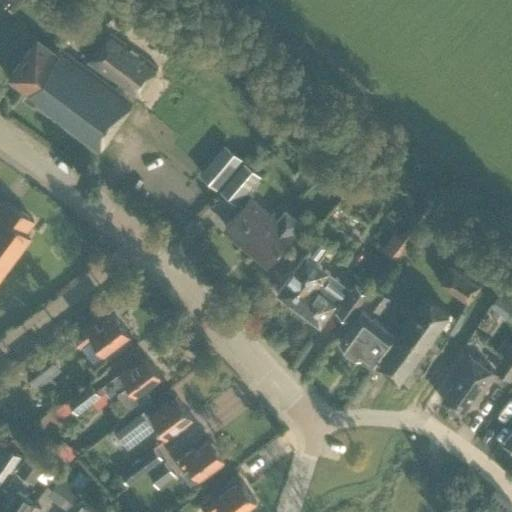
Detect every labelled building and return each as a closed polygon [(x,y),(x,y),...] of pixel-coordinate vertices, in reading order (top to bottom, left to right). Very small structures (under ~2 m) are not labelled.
[(109,31),(87,60),(117,82),(115,86),(133,100),(158,66),(109,31)] [(37,37),(8,76),(27,90),(24,95),(97,149),(133,100),(115,86),(60,46),(56,51),(37,37)] [(177,57),(162,78),(201,107),(216,86),(177,57)] [(200,172),(219,187),(242,160),(224,144),(200,172)] [(286,209),(277,219),(250,197),(253,193),(248,188),(259,175),(242,161),(219,188),(241,208),(225,226),(255,252),(254,254),(267,265),(294,234),(292,232),(301,222),(286,209)] [(430,190),(411,216),(422,224),(441,198),(430,190)] [(0,274),(29,236),(24,232),(33,220),(5,198),(1,203),(0,201),(0,274)] [(466,245),(474,234),(457,222),(449,233),(466,245)] [(395,258),(407,242),(394,231),(381,247),(395,258)] [(277,293),(320,325),(339,300),(341,301),(334,310),(347,320),(368,292),(355,283),(351,288),(317,262),(328,246),(318,239),(277,293)] [(441,282),(468,302),(480,285),(453,265),(441,282)] [(368,303),(379,312),(390,297),(379,289),(368,303)] [(493,304),(505,313),(511,303),(511,297),(502,291),(493,304)] [(397,335),(375,366),(376,364),(399,381),(400,380),(408,386),(419,371),(421,372),(431,359),(431,360),(438,350),(447,336),(437,329),(450,312),(426,295),(397,335)] [(340,340),(375,366),(397,335),(363,310),(340,340)] [(96,322),(75,338),(81,346),(92,338),(104,355),(130,334),(115,314),(99,326),(96,322)] [(511,344),(495,369),(511,380),(511,378),(511,344)] [(35,383),(45,376),(41,371),(54,362),(44,349),(22,366),(35,383)] [(442,400),(461,413),(471,399),(476,403),(497,374),(467,353),(449,378),(454,381),(442,400)] [(132,367),(130,364),(103,386),(112,397),(118,393),(128,406),(136,407),(151,396),(145,388),(162,376),(146,356),(132,367)] [(73,406),(77,412),(99,396),(88,382),(66,399),(73,406)] [(156,424),(166,437),(193,417),(176,395),(150,415),(144,408),(134,415),(147,432),(156,424)] [(63,414),(73,406),(66,399),(57,406),(63,414)] [(511,431),(503,443),(511,449),(511,431)] [(210,439),(195,450),(193,448),(179,459),(184,467),(188,464),(190,466),(181,472),(191,485),(225,459),(210,439)] [(80,452),(62,441),(56,451),(70,460),(80,452)] [(162,457),(155,447),(123,471),(130,481),(162,457)] [(36,477),(45,464),(29,453),(20,466),(36,477)] [(148,473),(158,486),(175,474),(165,460),(148,473)] [(68,509),(80,493),(60,479),(52,490),(63,498),(59,503),(68,509)] [(214,500),(214,499),(202,507),(206,511),(213,511),(220,507),(223,511),(242,511),(257,501),(240,480),(214,500)] [(35,501),(19,489),(2,511),(28,511),(35,502),(34,502),(35,501)] [(68,511),(83,511),(87,507),(77,500),(68,511)] [(35,502),(28,511),(37,511),(41,507),(35,502)]
